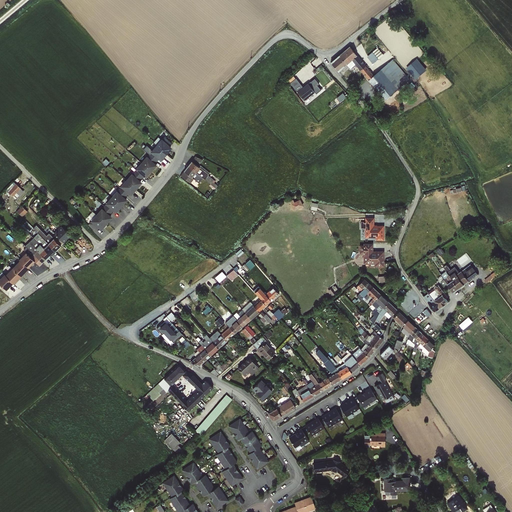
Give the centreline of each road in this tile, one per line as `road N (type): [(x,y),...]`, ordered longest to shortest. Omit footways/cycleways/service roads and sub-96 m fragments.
road 1 (unclassified): [(321,52),(292,35),(276,38),(200,118),(173,169),(101,248)]
road 2 (unclassified): [(321,52),(419,182),(399,265),(443,319)]
road 3 (residential): [(268,425),(357,371),(381,347),(399,310)]
road 4 (residential): [(101,248),(0,146)]
road 5 (residential): [(121,334),(235,256)]
